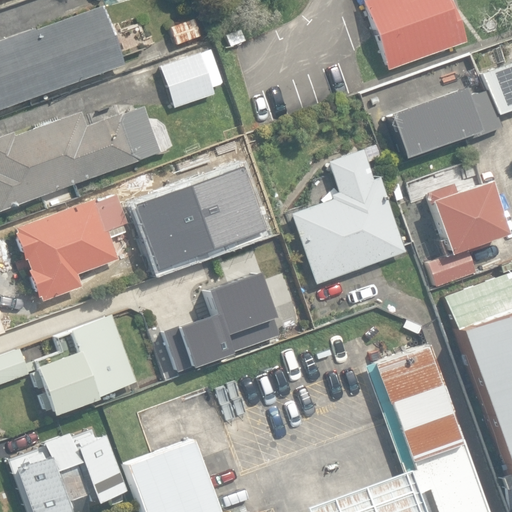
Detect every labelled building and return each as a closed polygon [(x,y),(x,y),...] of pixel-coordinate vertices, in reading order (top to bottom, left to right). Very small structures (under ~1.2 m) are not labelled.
[(358,0),(383,70),(461,42),(446,0),(358,0)] [(0,39),(0,107),(119,64),(97,6),(32,30),(31,28),(0,39)] [(166,27),(173,46),(196,37),(189,18),(166,27)] [(219,83),(207,50),(195,54),(195,52),(155,66),(169,108),(209,94),(207,87),(219,83)] [(511,61),(478,74),(493,116),(511,109),(511,61)] [(461,98),(457,86),(382,113),(398,157),(461,134),(463,140),(497,128),(484,90),(461,98)] [(0,208),(154,152),(138,108),(81,129),(75,112),(11,135),(9,130),(0,133),(0,208)] [(363,163),(376,158),(370,142),(357,147),(363,163)] [(285,214),(311,284),(400,251),(372,177),(367,179),(355,148),(320,160),(332,192),(324,194),(326,199),(285,214)] [(499,233),(480,180),(449,191),(446,184),(421,192),(443,253),(422,261),(431,286),(471,272),(464,253),(485,245),(483,239),(499,233)] [(119,207),(131,203),(126,187),(114,191),(119,207)] [(35,296),(37,301),(77,286),(73,274),(114,259),(104,230),(122,223),(112,194),(93,201),(91,198),(10,227),(12,231),(9,232),(20,260),(22,259),(26,268),(23,269),(33,297),(35,296)] [(511,498),(511,258),(495,265),(497,272),(506,269),(508,272),(439,297),(511,498)] [(170,372),(272,335),(247,271),(194,291),(202,313),(155,331),(170,372)] [(0,330),(12,326),(0,292),(0,330)] [(29,366),(46,414),(134,383),(110,314),(48,336),(56,356),(29,366)] [(418,325),(405,319),(402,327),(414,333),(418,325)] [(484,511),(423,344),(360,367),(398,471),(300,506),(302,511),(484,511)] [(0,352),(0,383),(24,374),(14,347),(0,352)] [(84,511),(81,504),(120,489),(98,433),(88,436),(85,428),(64,436),(63,434),(39,442),(40,445),(6,457),(25,511),(51,511),(67,506),(68,511),(84,511)] [(214,511),(187,439),(121,463),(139,511),(214,511)]
